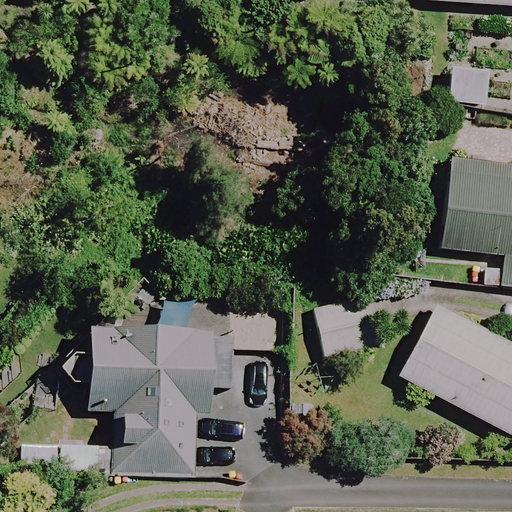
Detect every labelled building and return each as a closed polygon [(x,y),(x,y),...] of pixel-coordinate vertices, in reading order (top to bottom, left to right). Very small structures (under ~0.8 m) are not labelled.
[(511,0),(414,0),(414,7),(511,11),(511,0)] [(476,73),(442,71),(440,107),(475,109),(476,73)] [(431,256),(496,262),(492,294),(511,295),(511,170),(473,166),(440,163),(431,256)] [(373,361),(357,290),(297,304),(313,375),(373,361)] [(511,357),(421,312),(386,381),(511,444),(511,357)] [(201,335),(77,332),(76,411),(108,411),(107,479),(187,481),(188,415),(200,415),(201,335)]
